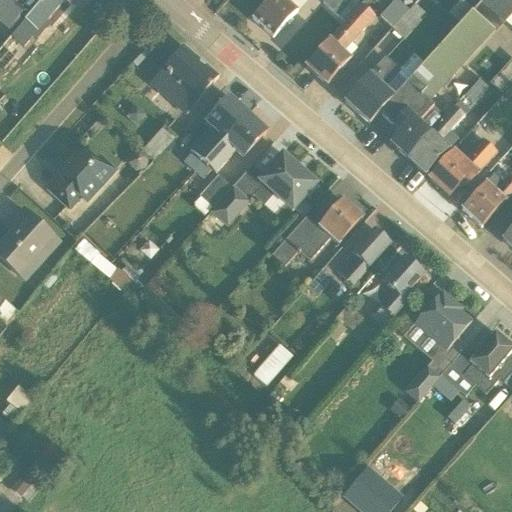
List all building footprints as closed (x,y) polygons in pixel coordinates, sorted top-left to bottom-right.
[(0,0),(0,25),(8,32),(23,12),(14,6),(18,0),(0,0)] [(75,0),(43,0),(23,24),(36,34),(63,1),(70,7),(75,0)] [(271,0),(253,21),(273,39),(297,12),(285,2),(287,0),(271,0)] [(344,26),(359,9),(352,3),(354,0),(326,0),(322,6),(344,26)] [(511,0),(484,0),(480,5),(502,26),(511,14),(511,0)] [(391,30),(407,12),(395,1),(379,20),(391,30)] [(431,106),(502,26),(480,5),(409,82),(378,116),(399,134),(426,103),(431,106)] [(350,63),(341,55),(372,20),(359,9),(344,26),(306,69),(319,80),(328,88),(350,63)] [(420,23),(407,12),(391,30),(404,41),(420,23)] [(216,80),(181,49),(151,84),(186,115),(216,80)] [(487,85),(499,96),(511,81),(511,59),(487,85)] [(378,116),(409,82),(384,60),(344,104),(369,126),(378,116)] [(474,107),(488,92),(477,82),(463,97),(474,107)] [(182,166),(192,176),(246,117),(228,99),(202,127),(208,132),(189,153),(192,156),(182,166)] [(406,162),(444,119),(426,103),(399,134),(388,146),(406,162)] [(453,109),(444,119),(406,162),(424,177),(456,141),(449,134),(463,118),(453,109)] [(265,134),(246,117),(192,176),(200,183),(210,173),(213,176),(233,155),(240,161),(265,134)] [(153,166),(175,142),(162,130),(140,154),(153,166)] [(464,192),(497,156),(481,141),(463,162),(452,152),(426,181),(448,200),(459,188),(464,192)] [(185,150),(175,142),(153,166),(162,175),(185,150)] [(69,216),(81,203),(86,207),(116,172),(99,157),(94,163),(80,150),(66,165),(71,169),(47,196),(69,216)] [(128,155),(125,166),(132,174),(144,171),(146,161),(137,153),(128,155)] [(315,186),(280,157),(262,178),(251,169),(210,217),(226,231),(253,200),(263,208),(271,199),(290,215),(293,212),(302,219),(310,210),(301,202),(315,186)] [(209,208),(227,187),(216,178),(198,199),(209,208)] [(486,185),(462,213),(481,230),(511,194),(511,179),(497,195),(486,185)] [(360,221),(341,204),(318,231),(306,220),(272,259),(284,270),(298,255),(304,260),(309,264),(328,242),(336,248),(360,221)] [(0,263),(25,286),(61,247),(23,212),(7,229),(11,232),(0,244),(0,263)] [(511,228),(501,241),(511,250),(511,228)] [(389,246),(373,232),(351,257),(357,262),(346,275),(342,272),(338,277),(351,289),(389,246)] [(131,286),(120,274),(117,272),(116,273),(96,257),(98,256),(82,242),(73,252),(122,297),(131,286)] [(422,278),(403,260),(381,283),(392,294),(366,322),(378,333),(413,294),(410,291),(422,278)] [(120,274),(131,286),(137,278),(126,267),(120,274)] [(317,299),(330,284),(318,274),(305,289),(317,299)] [(137,278),(131,286),(138,292),(144,284),(137,278)] [(153,279),(142,291),(157,305),(165,297),(157,290),(161,286),(153,279)] [(131,286),(122,297),(121,298),(129,304),(138,292),(131,286)] [(449,349),(471,324),(453,308),(455,306),(442,295),(403,339),(431,363),(403,395),(415,405),(458,356),(449,349)] [(0,320),(7,326),(17,314),(0,298),(0,320)] [(506,345),(494,335),(469,365),(472,368),(463,378),(486,397),(497,383),(502,387),(511,375),(511,361),(500,352),(506,345)] [(267,388),(295,357),(280,344),(252,374),(267,388)] [(20,416),(32,401),(17,388),(5,403),(9,407),(1,416),(12,426),(20,416)] [(400,423),(409,412),(397,402),(388,412),(400,423)] [(471,440),(488,420),(477,412),(461,432),(471,440)] [(0,439),(8,430),(0,422),(0,439)] [(49,449),(34,465),(54,484),(69,468),(49,449)] [(0,484),(17,466),(3,454),(0,457),(0,484)] [(71,506),(93,481),(80,469),(57,494),(71,506)] [(22,498),(34,483),(24,475),(13,491),(22,498)]
